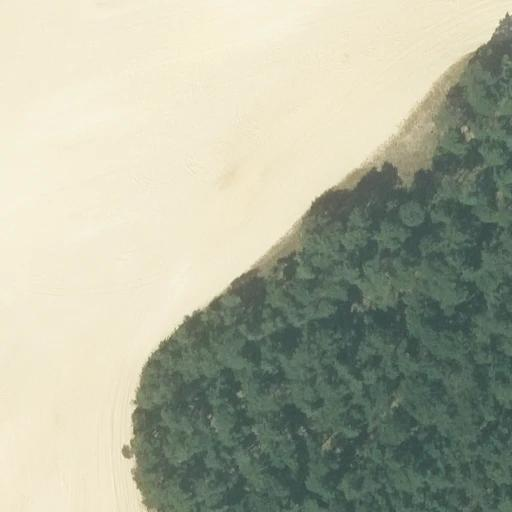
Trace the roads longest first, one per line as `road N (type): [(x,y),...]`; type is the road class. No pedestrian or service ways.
road 1 (track): [(0,509),(62,444),(184,267),(435,0)]
road 2 (track): [(286,0),(170,35),(0,109)]
